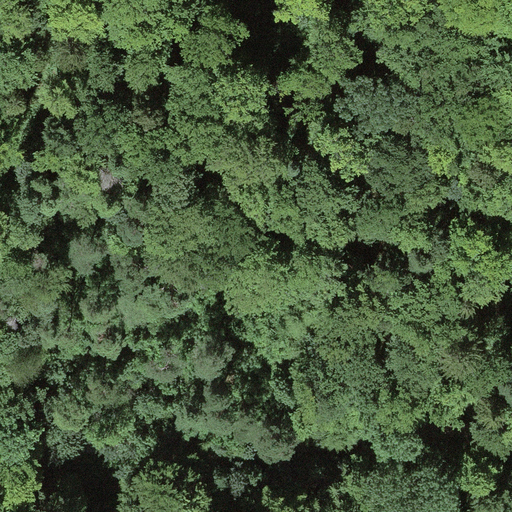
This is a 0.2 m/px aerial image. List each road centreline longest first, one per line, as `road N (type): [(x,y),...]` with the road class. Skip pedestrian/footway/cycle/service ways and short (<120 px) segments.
road 1 (track): [(250,450),(426,430),(511,433)]
road 2 (track): [(250,450),(0,453)]
